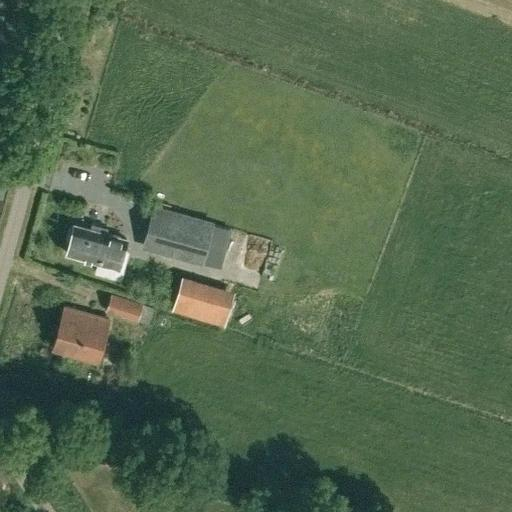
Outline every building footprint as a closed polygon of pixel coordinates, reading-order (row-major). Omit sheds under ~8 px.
[(203,263),(204,261),(220,266),(230,227),(215,223),(153,203),(141,247),(203,263)] [(75,224),(67,253),(118,266),(126,238),(106,232),(107,227),(92,223),(91,228),(75,224)] [(182,278),(173,305),(225,321),(233,292),(182,278)] [(138,320),(143,303),(111,293),(105,310),(138,320)] [(109,318),(65,306),(53,348),(98,360),(109,318)]
